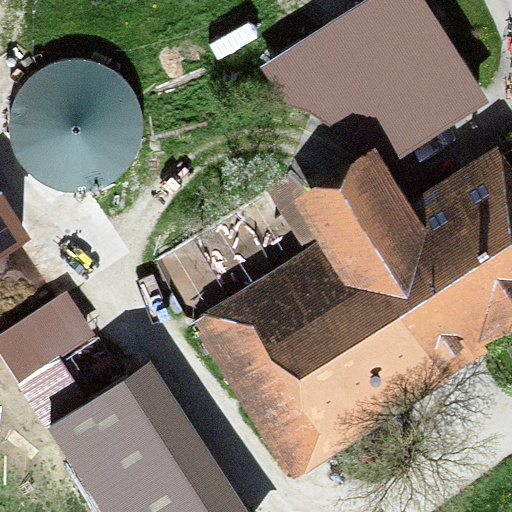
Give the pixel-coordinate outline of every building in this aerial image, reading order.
[(429,0),(360,0),(260,60),(288,105),(307,109),(329,126),(343,138),(355,153),(377,139),(389,158),(489,94),(429,0)] [(49,185),(75,191),(101,186),(123,171),(138,150),(144,124),(139,98),(124,75),(102,60),(76,55),(50,60),(28,74),(13,96),(7,122),(12,148),(27,171),(49,185)] [(318,236),(191,316),(295,480),(455,380),(444,364),(511,321),(511,159),(499,139),(411,194),(389,158),(377,139),(355,153),(291,193),(318,236)] [(0,241),(29,223),(8,191),(0,195),(0,241)] [(65,288),(0,331),(0,348),(19,378),(16,381),(40,417),(85,387),(61,351),(85,335),(79,327),(87,321),(65,288)] [(255,511),(151,352),(46,420),(106,511),(255,511)]
